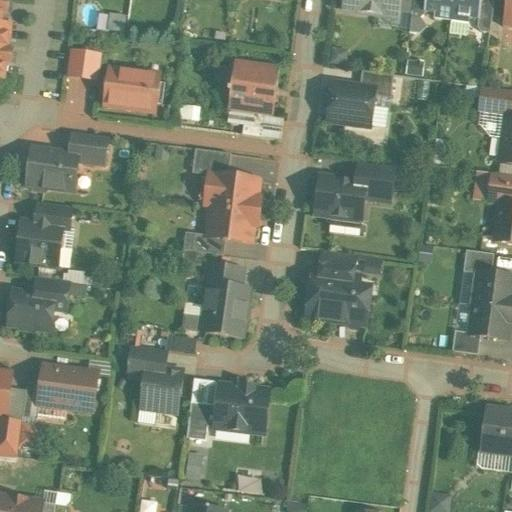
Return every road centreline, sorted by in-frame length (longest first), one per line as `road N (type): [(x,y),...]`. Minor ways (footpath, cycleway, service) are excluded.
road 1 (residential): [(316,0),(266,330),(270,349)]
road 2 (unknown): [(8,126),(294,147)]
road 3 (residential): [(432,380),(270,349)]
road 4 (residential): [(432,380),(415,511)]
